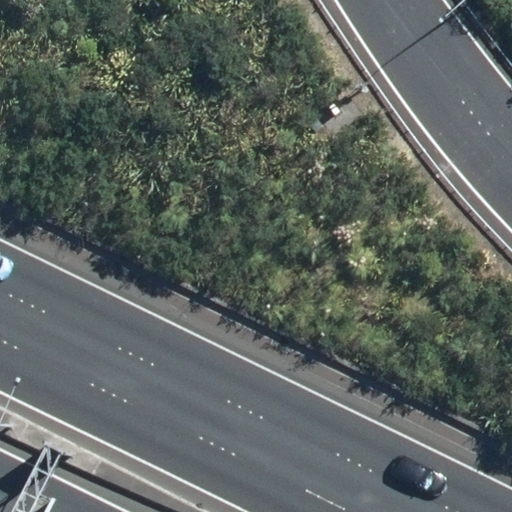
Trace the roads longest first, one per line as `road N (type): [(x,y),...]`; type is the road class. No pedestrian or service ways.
road 1 (motorway): [(0,338),(356,511)]
road 2 (motorway): [(393,0),(511,151)]
